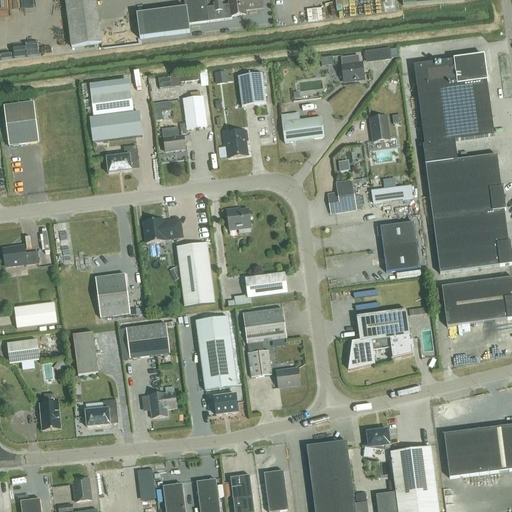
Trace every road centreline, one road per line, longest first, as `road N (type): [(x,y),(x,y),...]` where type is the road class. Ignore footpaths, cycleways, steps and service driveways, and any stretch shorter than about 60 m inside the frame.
road 1 (unclassified): [(0,215),(279,182),(302,211),(331,416)]
road 2 (unclassified): [(331,416),(235,441),(0,464)]
road 3 (unclassified): [(511,369),(331,416)]
